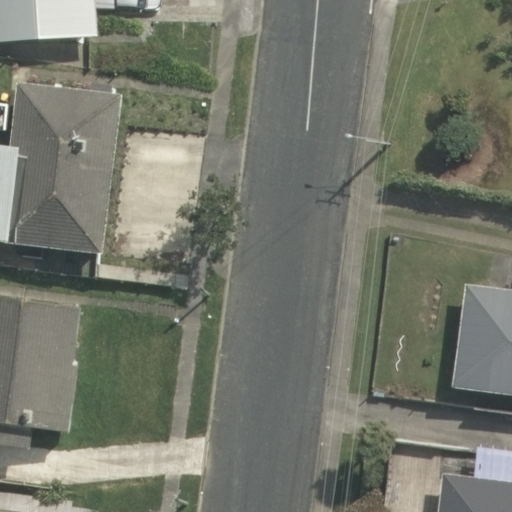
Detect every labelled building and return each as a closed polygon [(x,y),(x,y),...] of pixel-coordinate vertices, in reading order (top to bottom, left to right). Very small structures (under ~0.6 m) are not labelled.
[(0,0),(0,46),(104,41),(101,0),(0,0)] [(0,243),(107,257),(127,99),(23,86),(15,152),(0,149),(0,243)] [(195,143),(125,134),(107,272),(178,281),(195,143)] [(511,292),(468,287),(455,390),(511,397),(511,292)] [(0,448),(33,452),(35,432),(76,437),(84,368),(82,367),(89,312),(0,300),(0,448)] [(511,511),(511,453),(478,450),(475,479),(444,475),(439,511),(511,511)]
